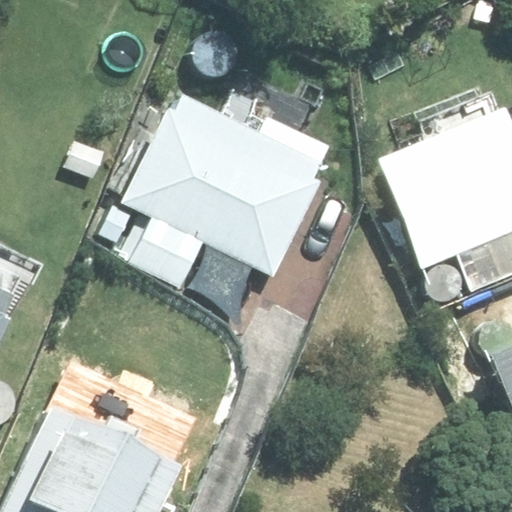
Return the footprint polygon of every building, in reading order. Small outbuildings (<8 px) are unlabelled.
[(156,0),(121,0),(105,41),(147,58),(169,5),(156,0)] [(160,116),(114,205),(144,221),(121,265),(172,291),(196,244),(264,279),(310,188),(301,183),(308,169),(172,98),(162,117),(160,116)] [(511,153),(494,110),(365,164),(411,273),(457,254),(473,292),(511,275),(511,153)] [(511,369),(487,381),(511,437),(511,369)] [(36,415),(0,497),(0,511),(150,511),(168,474),(36,415)]
